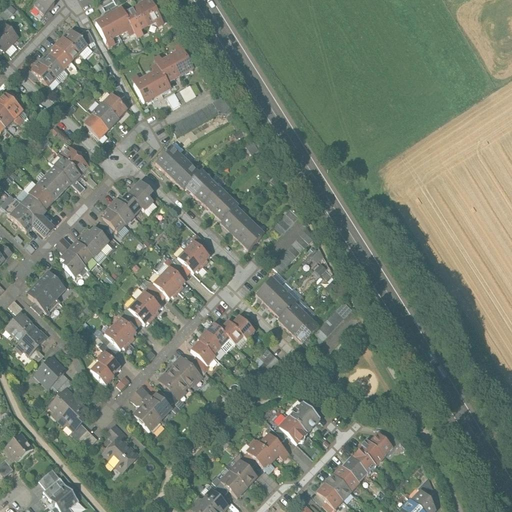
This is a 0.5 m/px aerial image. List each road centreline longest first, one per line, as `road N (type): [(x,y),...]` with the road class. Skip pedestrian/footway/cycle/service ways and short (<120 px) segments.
road 1 (primary): [(202,0),(511,497)]
road 2 (residential): [(225,289),(108,413)]
road 3 (residential): [(118,171),(12,290)]
road 4 (residential): [(244,269),(130,161)]
road 5 (residential): [(109,160),(10,73)]
